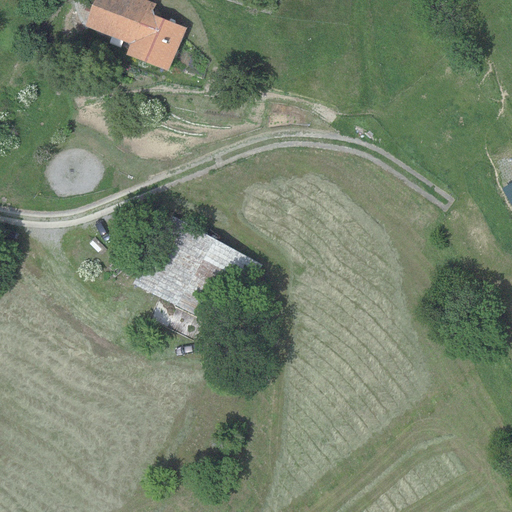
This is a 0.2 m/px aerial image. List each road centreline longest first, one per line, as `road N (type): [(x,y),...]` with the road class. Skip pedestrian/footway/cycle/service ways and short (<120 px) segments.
road 1 (track): [(0,213),(48,221),(79,216),(267,140),(308,136),(371,152),(452,209)]
road 2 (track): [(193,90),(79,102),(54,38),(62,0)]
